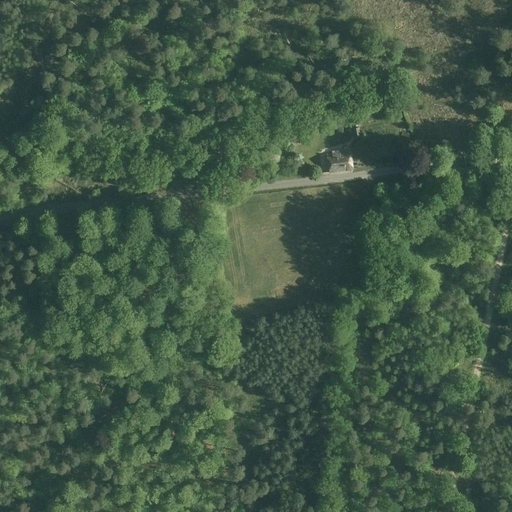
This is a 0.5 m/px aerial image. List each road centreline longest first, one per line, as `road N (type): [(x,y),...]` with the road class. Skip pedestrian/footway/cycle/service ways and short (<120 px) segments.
road 1 (track): [(0,215),(439,162)]
road 2 (track): [(511,215),(447,511)]
